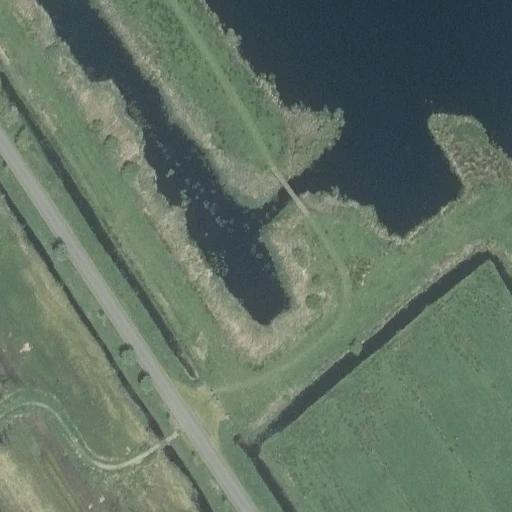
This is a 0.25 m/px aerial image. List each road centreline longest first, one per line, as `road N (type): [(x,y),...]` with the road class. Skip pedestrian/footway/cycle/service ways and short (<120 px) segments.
road 1 (track): [(184,420),(273,373),(340,320),(343,290),(339,267),(167,0)]
road 2 (unclassified): [(246,511),(0,140)]
